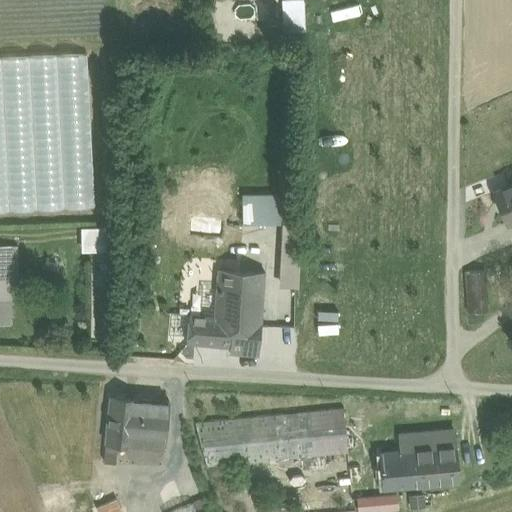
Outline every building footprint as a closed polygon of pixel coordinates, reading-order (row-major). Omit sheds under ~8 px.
[(299,0),(284,0),(286,31),(301,30),(299,0)] [(82,49),(0,54),(0,211),(92,205),(82,49)] [(511,184),(493,192),(506,223),(511,220),(511,184)] [(193,206),(202,221),(224,207),(215,193),(193,206)] [(246,228),(284,232),(285,225),(291,225),(293,205),(248,201),(246,228)] [(284,232),(280,285),(295,287),(300,226),(291,225),(285,225),(284,232)] [(79,254),(93,253),(92,241),(106,241),(106,229),(78,229),(79,254)] [(92,241),(93,253),(107,253),(106,241),(92,241)] [(17,245),(0,245),(0,324),(10,325),(10,287),(17,287),(17,245)] [(485,270),(465,272),(468,312),(488,311),(485,270)] [(265,276),(220,272),(217,311),(217,318),(232,319),(261,322),(265,276)] [(295,287),(280,285),(274,356),(290,357),(295,287)] [(232,319),(217,318),(217,311),(189,309),(186,342),(230,346),(232,319)] [(261,322),(232,319),(230,346),(230,352),(259,355),(261,322)] [(138,396),(108,393),(103,439),(133,442),(138,396)] [(168,400),(138,396),(133,442),(142,443),(142,448),(146,449),(147,444),(163,445),(168,400)] [(343,406),(194,420),(206,465),(347,452),(343,406)] [(454,430),(399,435),(400,451),(379,453),(382,488),(458,481),(454,430)] [(120,511),(114,497),(94,506),(96,511),(120,511)]
